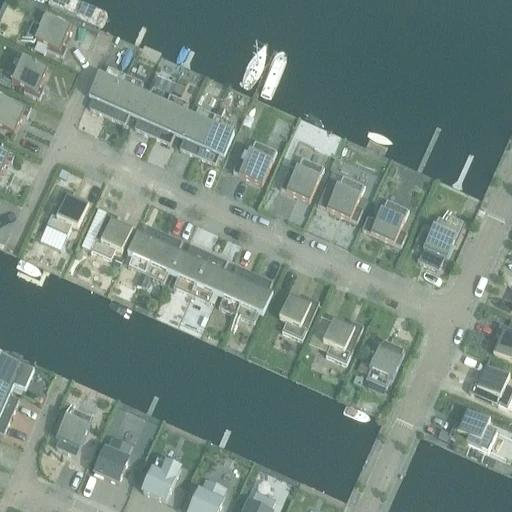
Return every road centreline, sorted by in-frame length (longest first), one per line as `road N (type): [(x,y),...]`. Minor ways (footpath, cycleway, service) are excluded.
road 1 (residential): [(454,323),(58,146)]
road 2 (residential): [(454,323),(367,511)]
road 3 (residential): [(511,192),(454,323)]
